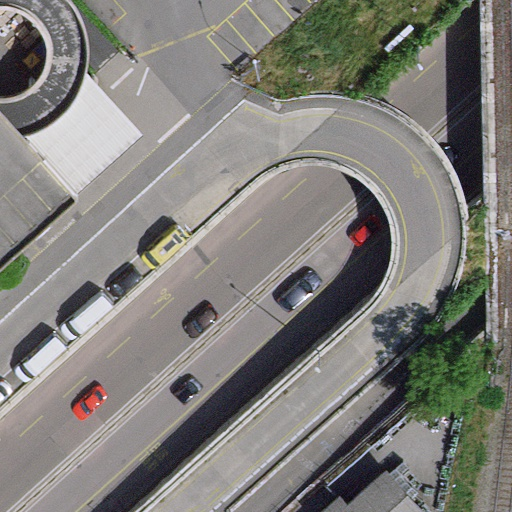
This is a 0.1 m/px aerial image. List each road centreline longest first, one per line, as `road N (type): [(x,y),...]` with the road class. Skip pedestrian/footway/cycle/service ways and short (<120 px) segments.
road 1 (secondary): [(511,8),(0,472)]
road 2 (secondary): [(61,511),(511,104)]
